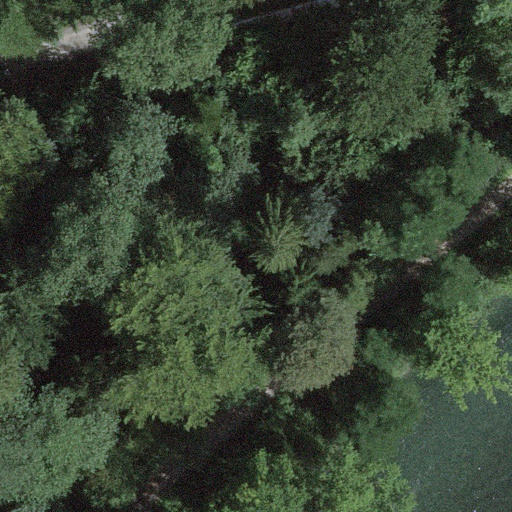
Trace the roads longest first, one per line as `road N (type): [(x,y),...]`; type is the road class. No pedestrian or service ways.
road 1 (unknown): [(511,184),(137,511)]
road 2 (track): [(241,0),(0,68)]
